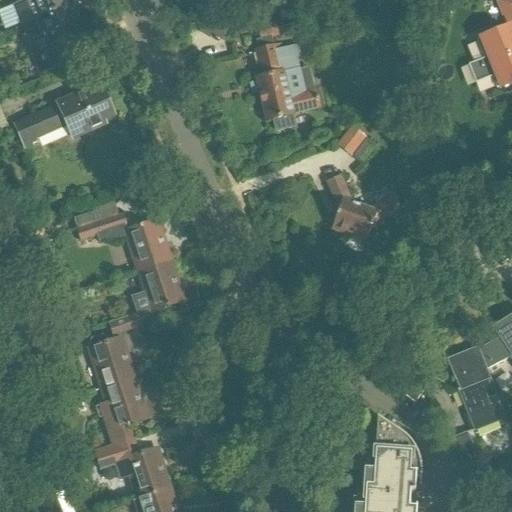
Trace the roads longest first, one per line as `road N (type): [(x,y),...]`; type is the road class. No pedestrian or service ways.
road 1 (residential): [(285,469),(259,321),(152,79),(129,0)]
road 2 (residential): [(285,469),(362,354),(455,245),(511,198)]
